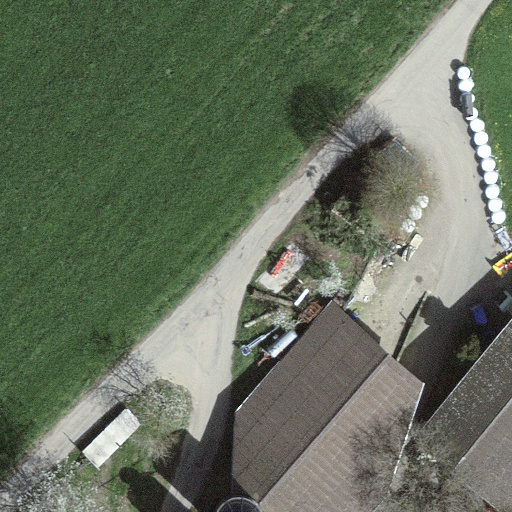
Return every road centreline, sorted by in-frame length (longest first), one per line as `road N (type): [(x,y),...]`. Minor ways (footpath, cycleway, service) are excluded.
road 1 (unclassified): [(467,0),(198,300),(0,488)]
road 2 (track): [(198,300),(201,405),(180,511)]
